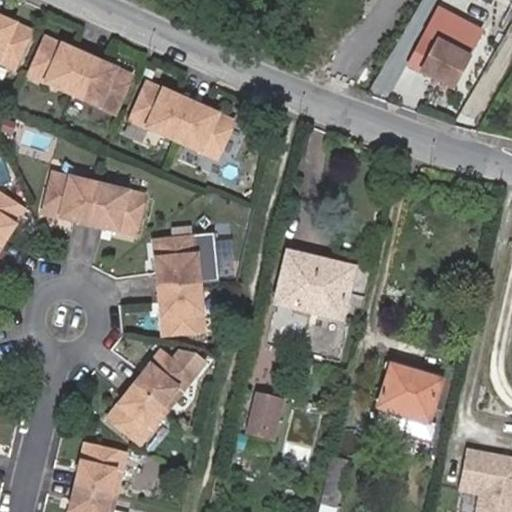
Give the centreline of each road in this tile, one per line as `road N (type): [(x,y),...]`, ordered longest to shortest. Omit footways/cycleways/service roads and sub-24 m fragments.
road 1 (residential): [(104,0),(328,102),(511,164)]
road 2 (residential): [(60,355),(85,351),(101,333),(96,297),(62,284),(42,294),(32,314)]
road 3 (residential): [(21,511),(60,355)]
